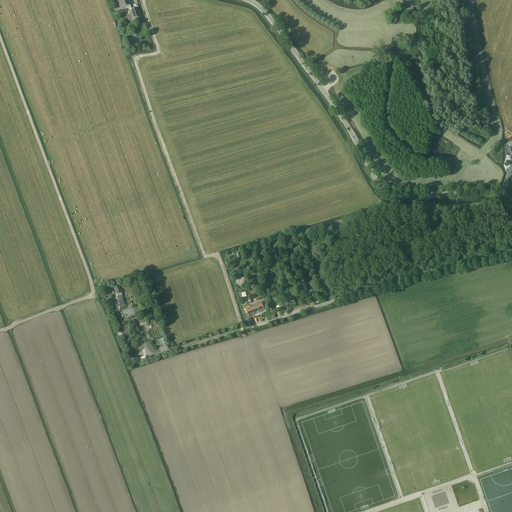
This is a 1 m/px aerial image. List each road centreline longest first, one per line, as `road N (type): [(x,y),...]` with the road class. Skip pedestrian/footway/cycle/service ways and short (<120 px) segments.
road 1 (track): [(245,336),(218,254),(205,256),(134,58),(158,52),(142,0)]
road 2 (track): [(0,327),(95,292),(0,25)]
road 3 (unclassified): [(511,205),(492,193),(383,190),(322,90),(266,13),(245,0)]
road 4 (track): [(471,258),(334,300),(311,233)]
road 5 (track): [(334,300),(158,354)]
